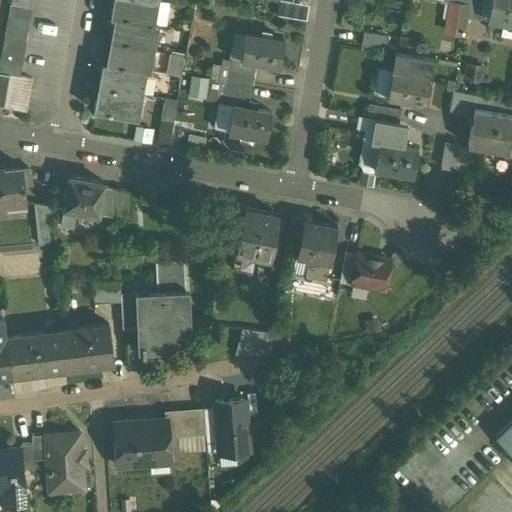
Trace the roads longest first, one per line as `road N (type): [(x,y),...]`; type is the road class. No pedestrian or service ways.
road 1 (residential): [(292,191),(58,145)]
road 2 (residential): [(488,225),(292,191)]
road 3 (residential): [(0,411),(194,378)]
road 4 (residential): [(292,191),(325,0)]
road 5 (residential): [(58,145),(87,0)]
